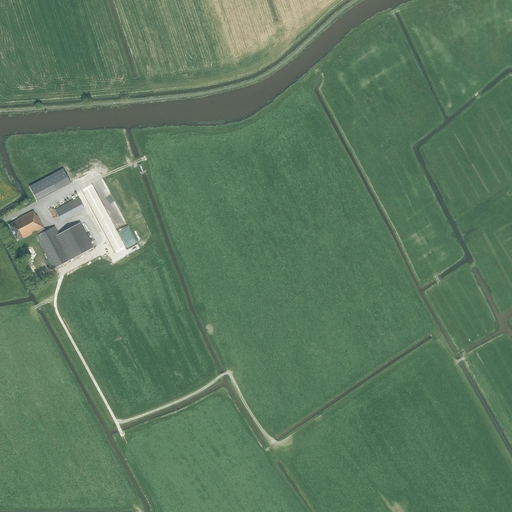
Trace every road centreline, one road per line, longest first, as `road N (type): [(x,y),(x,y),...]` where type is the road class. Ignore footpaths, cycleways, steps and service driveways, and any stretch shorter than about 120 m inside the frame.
road 1 (track): [(63,268),(55,308),(160,511)]
road 2 (track): [(114,420),(164,406),(228,372),(284,451)]
